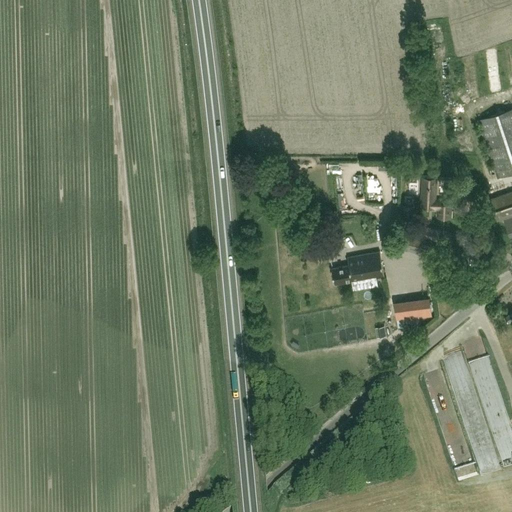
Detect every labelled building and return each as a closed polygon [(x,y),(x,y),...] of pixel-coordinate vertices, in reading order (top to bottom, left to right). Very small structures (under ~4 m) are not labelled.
[(498,177),(511,172),(511,107),(479,119),(498,177)] [(451,217),(452,203),(442,203),(443,201),(436,200),(437,178),(423,177),(422,199),(423,199),(423,207),(439,207),(438,216),(451,217)] [(497,220),(511,214),(511,190),(490,198),(497,220)] [(403,232),(427,238),(430,228),(412,223),(413,205),(404,205),(403,232)] [(427,239),(404,233),(400,248),(408,250),(416,252),(415,252),(423,254),(427,239)] [(353,282),(385,276),(380,251),(348,257),(350,265),(332,268),(335,284),(353,281),(353,282)] [(369,281),(360,283),(361,290),(370,288),(369,281)] [(397,320),(432,316),(430,300),(395,305),(397,320)] [(480,394),(462,398),(479,472),(505,466),(502,453),(494,455),(480,394)]
